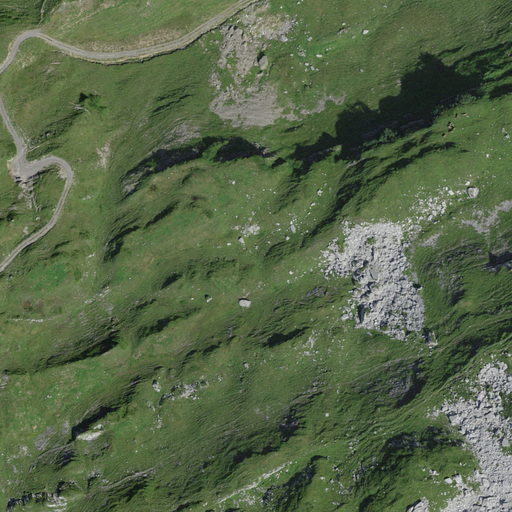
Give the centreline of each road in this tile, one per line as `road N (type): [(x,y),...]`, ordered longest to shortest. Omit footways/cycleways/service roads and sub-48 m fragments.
road 1 (track): [(22,35),(41,32),(59,47),(112,56),(172,44),(247,0)]
road 2 (track): [(26,172),(56,159),(70,184),(54,220),(19,249)]
